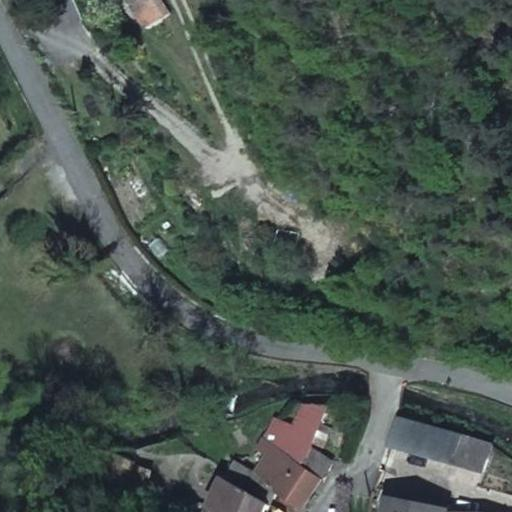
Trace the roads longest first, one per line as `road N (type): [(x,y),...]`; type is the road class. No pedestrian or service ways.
road 1 (residential): [(0,20),(115,244),(153,290),(199,323),(272,349),(388,367)]
road 2 (residential): [(388,367),(360,511)]
road 3 (residential): [(388,367),(511,397)]
